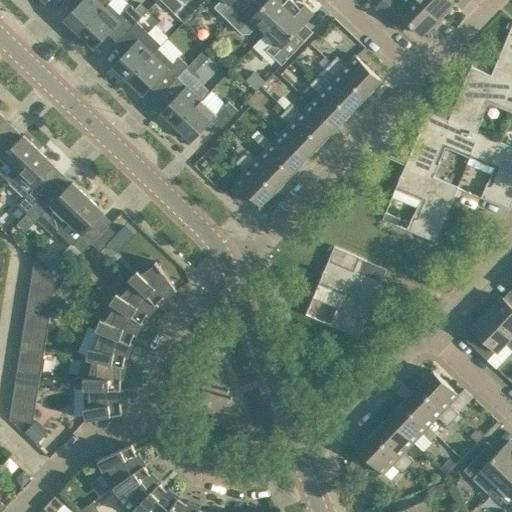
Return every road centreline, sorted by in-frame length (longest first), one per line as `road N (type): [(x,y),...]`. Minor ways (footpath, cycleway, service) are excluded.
road 1 (tertiary): [(229,274),(199,223),(0,37)]
road 2 (residential): [(229,274),(417,78)]
road 3 (tertiary): [(296,446),(229,274)]
road 4 (residential): [(296,446),(329,434),(431,332)]
road 5 (residential): [(303,465),(254,480),(202,471),(172,444),(161,417)]
road 6 (residential): [(161,417),(160,373),(181,331),(229,274)]
road 7 (residential): [(22,256),(0,415)]
road 8 (residential): [(56,478),(92,439),(161,417)]
